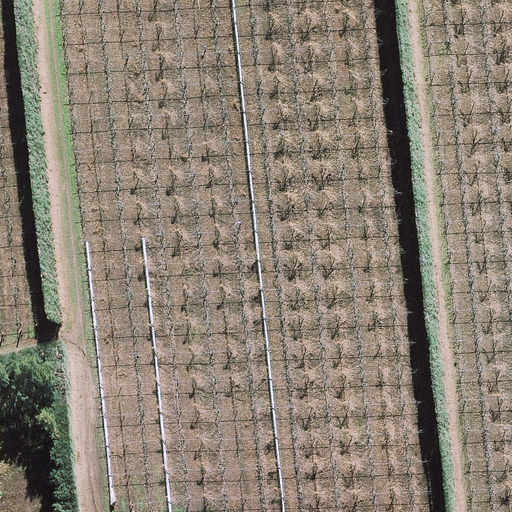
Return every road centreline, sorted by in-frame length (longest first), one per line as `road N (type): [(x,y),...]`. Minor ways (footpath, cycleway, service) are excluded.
road 1 (track): [(93,511),(42,0)]
road 2 (track): [(18,0),(52,346),(0,357)]
